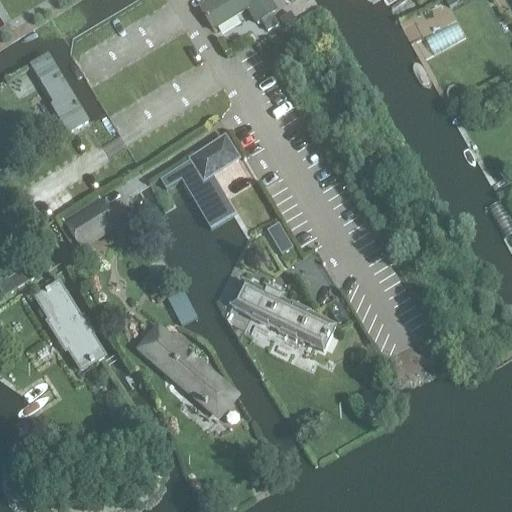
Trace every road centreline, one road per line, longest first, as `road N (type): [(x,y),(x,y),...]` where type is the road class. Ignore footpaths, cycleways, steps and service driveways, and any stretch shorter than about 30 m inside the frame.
road 1 (unclassified): [(397,334),(178,0)]
road 2 (unknown): [(229,77),(28,204)]
